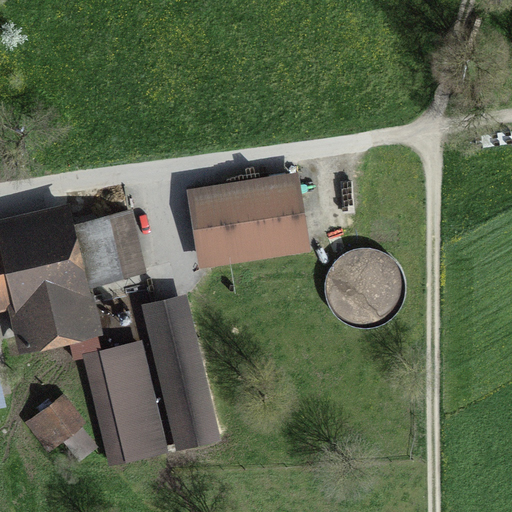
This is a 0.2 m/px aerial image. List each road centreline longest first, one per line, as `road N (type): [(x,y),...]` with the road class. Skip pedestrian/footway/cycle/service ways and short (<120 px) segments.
road 1 (track): [(0,192),(511,114)]
road 2 (track): [(468,0),(429,128),(433,511)]
